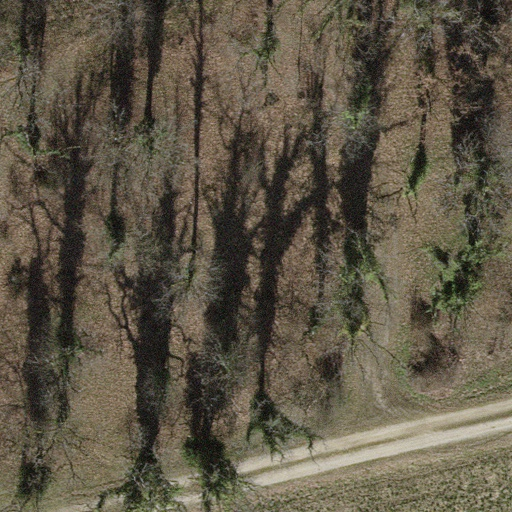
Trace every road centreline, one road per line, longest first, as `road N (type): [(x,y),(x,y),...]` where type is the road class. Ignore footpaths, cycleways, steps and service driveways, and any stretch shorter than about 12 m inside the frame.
road 1 (track): [(305,0),(405,215),(384,454)]
road 2 (track): [(511,424),(146,511)]
